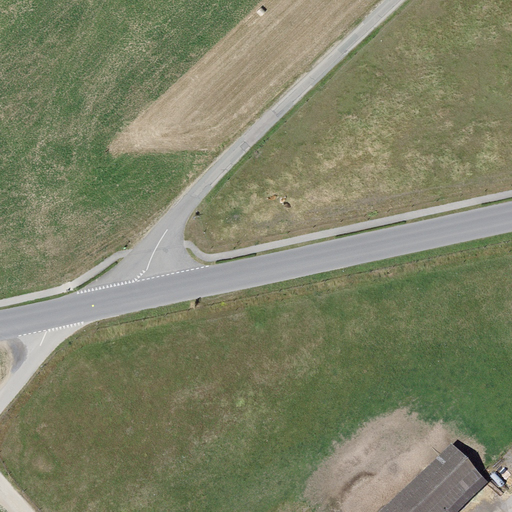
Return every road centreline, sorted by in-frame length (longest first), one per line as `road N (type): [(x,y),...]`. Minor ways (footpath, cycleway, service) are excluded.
road 1 (residential): [(397,0),(187,204),(157,247),(139,297)]
road 2 (tertiary): [(511,217),(139,297)]
road 3 (tertiary): [(139,297),(0,326)]
